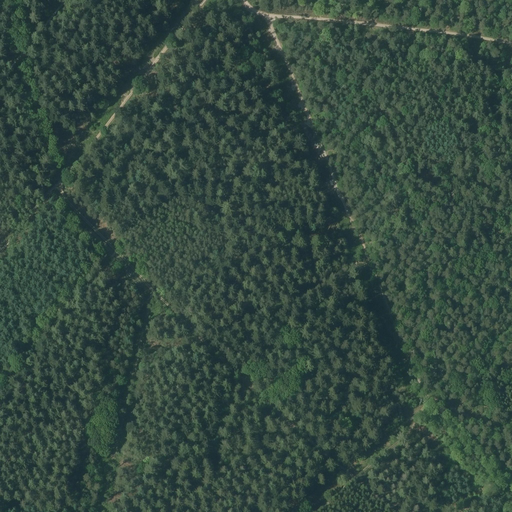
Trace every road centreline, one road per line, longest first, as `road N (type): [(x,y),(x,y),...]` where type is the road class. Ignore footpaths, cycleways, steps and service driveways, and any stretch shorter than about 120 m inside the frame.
road 1 (track): [(101,511),(151,293),(58,185),(205,0)]
road 2 (track): [(266,11),(369,259)]
road 3 (track): [(511,40),(266,11)]
road 4 (track): [(216,360),(369,259)]
road 5 (track): [(355,478),(216,360)]
road 6 (track): [(369,259),(402,354),(431,400)]
